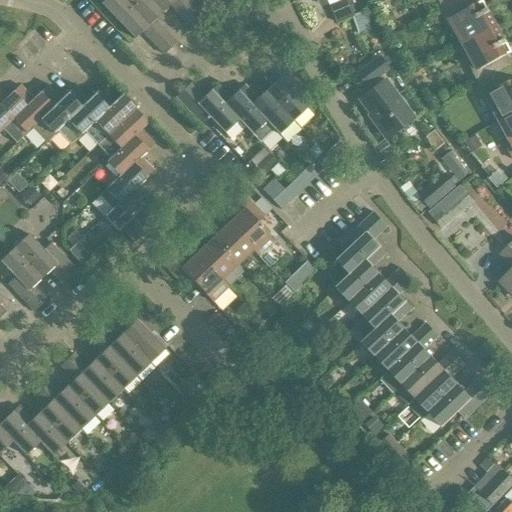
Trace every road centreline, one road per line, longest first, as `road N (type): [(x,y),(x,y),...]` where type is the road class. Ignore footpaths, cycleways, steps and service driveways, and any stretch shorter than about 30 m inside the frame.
road 1 (residential): [(511,339),(370,172),(326,101),(286,8)]
road 2 (residential): [(154,104),(230,176),(134,264)]
road 3 (residential): [(20,0),(52,6),(154,104)]
road 4 (residential): [(134,264),(0,374)]
road 5 (residential): [(154,104),(241,18),(286,8)]
